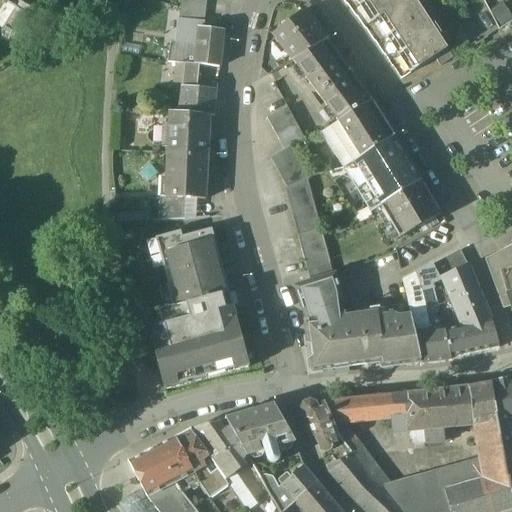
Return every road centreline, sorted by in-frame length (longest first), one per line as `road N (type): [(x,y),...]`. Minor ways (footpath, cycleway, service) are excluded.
road 1 (residential): [(288,392),(287,355),(234,173),(248,0)]
road 2 (residential): [(77,471),(155,421),(288,392)]
road 3 (residential): [(398,108),(479,242)]
road 4 (tertiary): [(77,471),(52,414),(0,348)]
road 5 (residential): [(288,392),(321,477),(350,511)]
road 6 (residential): [(318,0),(398,108)]
